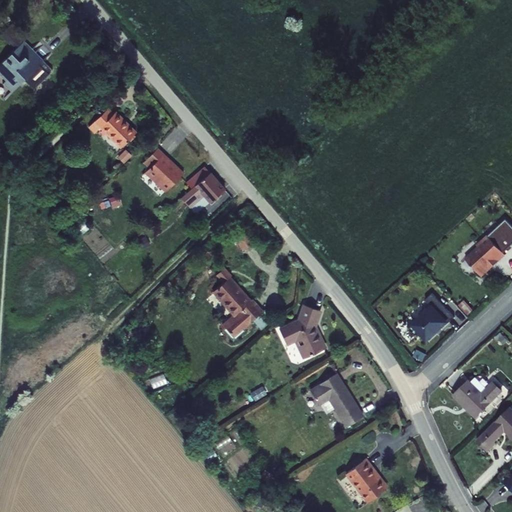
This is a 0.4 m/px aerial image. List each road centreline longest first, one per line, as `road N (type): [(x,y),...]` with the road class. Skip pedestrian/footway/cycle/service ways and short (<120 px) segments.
road 1 (residential): [(88,0),(357,317),(408,394)]
road 2 (residential): [(408,394),(511,298)]
road 3 (residential): [(408,394),(464,511)]
